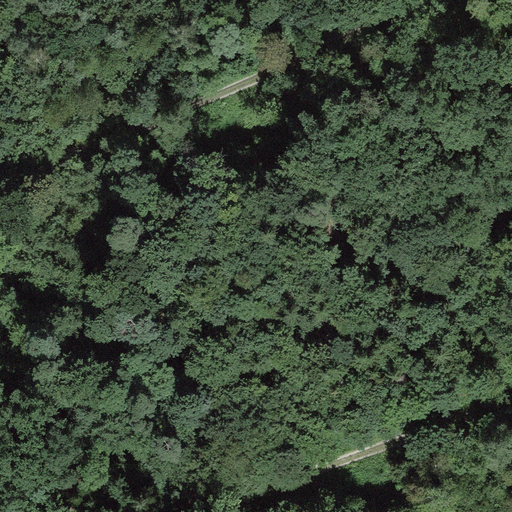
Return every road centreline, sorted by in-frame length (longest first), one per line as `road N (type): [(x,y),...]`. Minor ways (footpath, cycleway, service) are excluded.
road 1 (track): [(446,0),(0,191)]
road 2 (track): [(511,401),(193,511)]
